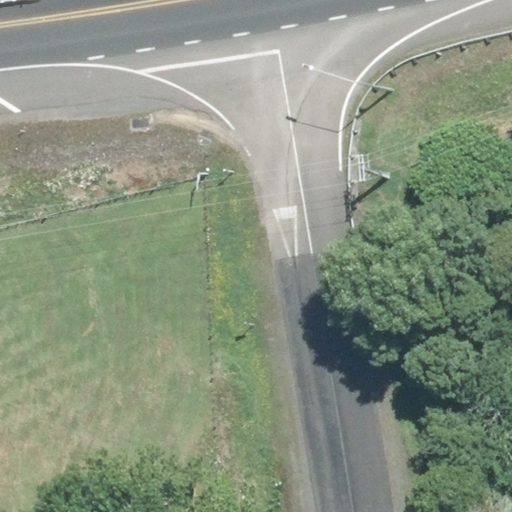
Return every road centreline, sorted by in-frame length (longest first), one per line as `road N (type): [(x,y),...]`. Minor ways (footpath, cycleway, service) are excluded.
road 1 (unclassified): [(352,511),(275,0)]
road 2 (trunk): [(180,0),(0,26)]
